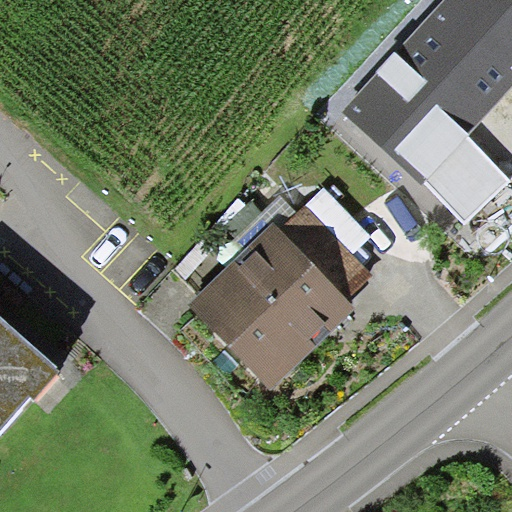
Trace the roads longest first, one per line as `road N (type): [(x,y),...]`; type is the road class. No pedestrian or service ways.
road 1 (residential): [(248,511),(199,424),(73,281),(59,203),(0,150)]
road 2 (tertiary): [(495,343),(285,511)]
